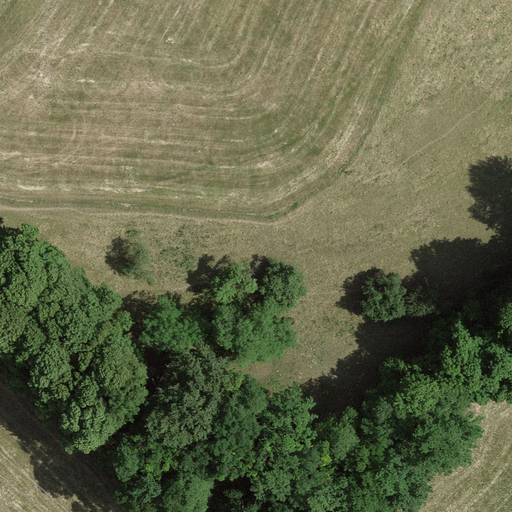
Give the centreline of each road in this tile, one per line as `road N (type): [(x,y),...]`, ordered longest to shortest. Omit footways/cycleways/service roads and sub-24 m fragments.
road 1 (track): [(511,316),(359,446),(258,476),(160,458),(26,296),(0,281)]
road 2 (motorway): [(154,0),(511,115)]
